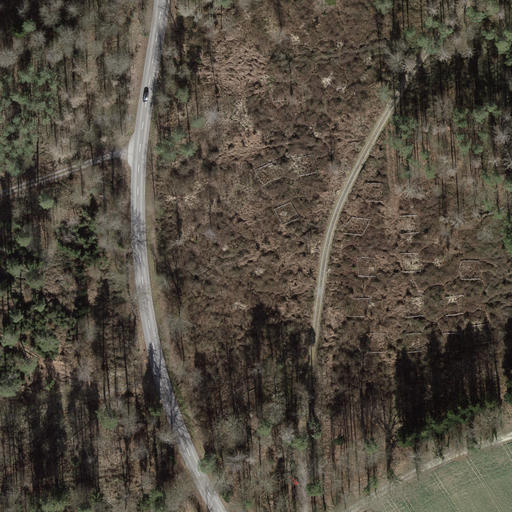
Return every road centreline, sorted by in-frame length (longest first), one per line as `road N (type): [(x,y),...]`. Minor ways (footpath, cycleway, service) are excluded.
road 1 (track): [(473,0),(421,64),(352,174),(329,236),(306,410),(305,511)]
road 2 (tertiary): [(220,511),(168,400),(138,271),(138,152),(161,0)]
road 3 (track): [(352,511),(417,473),(511,436)]
road 4 (track): [(162,377),(0,420)]
road 5 (track): [(0,193),(138,152)]
